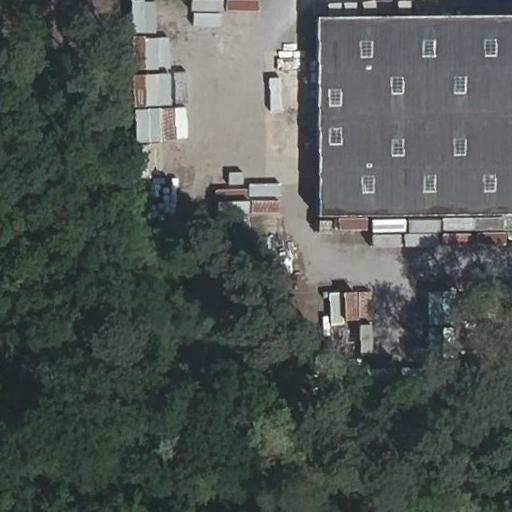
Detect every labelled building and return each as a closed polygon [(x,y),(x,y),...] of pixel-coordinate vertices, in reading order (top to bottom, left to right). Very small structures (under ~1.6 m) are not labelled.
[(317,217),(511,215),(511,16),(315,18),(317,217)] [(127,41),(127,103),(142,103),(142,67),(153,67),(153,40),(127,41)] [(194,97),(139,103),(145,155),(200,148),(194,97)] [(137,180),(136,217),(164,218),(165,181),(137,180)] [(274,202),(247,202),(247,213),(274,213),(274,202)]
